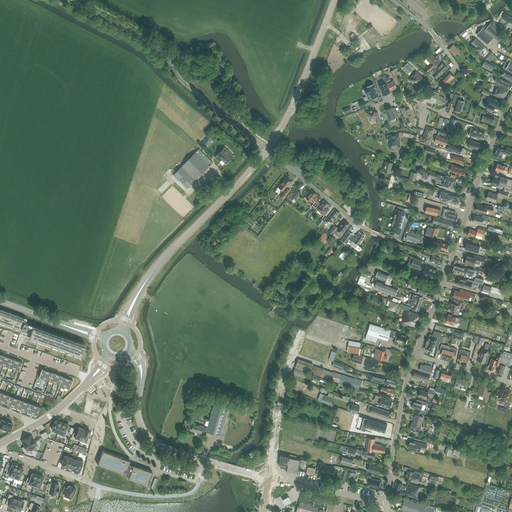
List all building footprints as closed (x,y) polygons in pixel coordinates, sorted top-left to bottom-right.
[(511,15),(506,12),(502,18),(511,23),(511,15)] [(496,39),(499,35),(503,31),(492,22),(486,29),(484,27),(477,35),(487,44),(494,37),(496,39)] [(471,43),(475,46),(473,49),(480,55),(481,55),(484,58),(486,56),(487,57),(486,58),(487,60),(492,54),(486,48),(476,38),(471,43)] [(352,45),(348,48),(354,55),(358,52),(352,45)] [(457,53),(459,51),(453,45),(448,50),(455,56),(457,53)] [(443,58),(439,54),(435,57),(432,54),(424,61),(428,66),(426,68),(429,71),(435,66),(437,64),(437,65),(440,62),(439,62),(443,58)] [(491,72),(495,66),(485,60),(482,66),(491,72)] [(442,73),(448,68),(443,63),(438,68),(437,69),(436,68),(431,72),(433,74),(432,75),(436,78),(441,74),(442,73)] [(511,67),(505,63),(503,68),(506,70),(511,73),(511,67)] [(409,73),(412,70),(406,65),(403,68),(409,73)] [(511,75),(505,71),(504,72),(503,71),(502,73),(501,76),(511,82),(511,75)] [(417,89),(421,84),(419,83),(423,79),(418,75),(418,74),(415,72),(411,77),(412,78),(410,80),(414,83),(413,85),(417,89)] [(446,85),(454,77),(449,73),(441,81),(446,85)] [(382,81),(378,83),(379,86),(383,95),(390,92),(388,86),(389,86),(386,80),(384,76),(382,77),(383,81),(382,81)] [(509,89),(511,83),(497,76),(494,82),(499,85),(499,84),(509,89)] [(389,77),(386,78),(386,79),(386,80),(389,86),(391,91),(391,90),(397,88),(393,80),(391,81),(389,77)] [(373,84),(364,89),(367,96),(369,100),(378,96),(373,84)] [(504,100),(509,90),(498,85),(493,95),(504,100)] [(436,102),(440,91),(441,90),(442,91),(443,88),(439,87),(437,91),(434,90),(430,100),(436,102)] [(440,91),(436,102),(438,103),(438,104),(438,105),(440,105),(441,105),(441,104),(442,102),(443,102),(445,103),(445,102),(448,96),(444,94),(444,93),(440,91)] [(454,110),(461,112),(463,105),(464,106),(465,103),(464,102),(464,101),(460,100),(461,96),(455,94),(452,104),(455,105),(454,110)] [(502,103),(491,98),(489,103),(487,102),(485,107),(491,110),(492,111),(494,107),(499,109),(502,103)] [(391,108),(385,110),(387,113),(386,114),(387,116),(388,116),(389,120),(395,118),(395,119),(399,117),(395,108),(394,109),(392,110),(391,108)] [(405,111),(404,108),(401,109),(408,124),(414,121),(409,109),(405,111)] [(375,115),(373,110),(366,112),(370,122),(375,120),(377,122),(381,121),(378,114),(375,115)] [(481,120),(485,122),(484,123),(487,124),(488,123),(492,125),(494,118),(485,114),(485,113),(481,112),(479,117),(482,118),(481,120)] [(454,131),(458,120),(451,118),(448,129),(454,131)] [(421,136),(419,141),(421,142),(429,145),(432,137),(431,137),(434,129),(432,128),(427,127),(426,130),(423,137),(421,136)] [(483,140),(483,139),(484,138),(484,137),(484,136),(484,133),(480,132),(480,131),(480,130),(471,128),(470,131),(472,132),(471,136),(475,137),(483,140)] [(388,149),(401,148),(399,134),(387,136),(388,149)] [(441,144),(443,138),(436,135),(434,142),(441,144)] [(443,138),(441,144),(448,146),(449,144),(450,140),(443,138)] [(482,150),(484,145),(468,140),(467,143),(469,144),(468,146),(482,150)] [(454,146),(450,144),(449,144),(448,146),(448,148),(449,148),(452,149),(452,151),(460,154),(460,153),(461,153),(463,152),(463,151),(462,149),(462,148),(454,145),(454,146)] [(506,150),(505,150),(497,147),(494,155),(501,158),(504,152),(505,152),(505,153),(511,155),(511,152),(511,148),(507,147),(506,150)] [(226,164),(232,157),(233,156),(228,151),(224,148),(217,155),(217,156),(215,158),(219,162),(222,160),(226,164)] [(187,189),(213,163),(199,149),(173,175),(187,189)] [(456,156),(453,155),(447,154),(447,156),(449,156),(450,156),(452,156),(451,160),(462,163),(464,158),(457,156),(456,156)] [(426,168),(428,162),(418,158),(415,164),(426,168)] [(393,163),(386,161),(385,162),(384,162),(383,164),(385,165),(383,171),(390,173),(393,163)] [(449,164),(448,166),(451,167),(449,171),(456,173),(458,174),(458,175),(460,176),(460,174),(464,175),(466,170),(462,169),(462,168),(449,164)] [(506,171),(508,167),(498,164),(496,170),(503,172),(504,170),(506,171)] [(429,171),(428,176),(443,182),(447,183),(446,186),(454,189),(456,179),(437,173),(429,171)] [(415,181),(417,173),(411,172),(409,179),(415,181)] [(395,190),(398,177),(396,177),(393,176),(392,175),(388,188),(395,190)] [(503,191),(508,193),(508,192),(511,193),(511,180),(500,177),(500,179),(493,177),(491,184),(498,186),(498,184),(505,186),(503,191)] [(286,178),(278,187),(282,190),(281,190),(281,192),(279,195),(284,198),(290,190),(287,188),(291,182),(289,180),(289,179),(287,178),(286,178)] [(296,199),(301,193),(297,190),(292,196),(296,199)] [(307,197),(306,198),(311,202),(314,204),(313,205),(311,207),(314,209),(316,207),(319,203),(316,201),(318,199),(315,197),(317,195),(312,191),(307,197)] [(450,203),(452,197),(448,195),(449,193),(441,191),(439,198),(440,201),(446,203),(448,202),(450,203)] [(495,202),(498,195),(489,192),(486,199),(495,202)] [(452,197),(450,203),(458,205),(460,198),(452,196),(452,197)] [(324,216),(329,210),(326,208),(329,205),(324,201),(320,205),(321,206),(317,210),(324,216)] [(485,207),(477,205),(475,211),(486,214),(487,210),(492,212),(493,208),(485,205),(485,207)] [(402,222),(403,222),(406,209),(396,206),(396,210),(395,209),(392,219),(394,220),(402,222)] [(439,209),(427,206),(425,213),(437,216),(439,209)] [(331,223),(336,217),(339,213),(334,209),(326,219),(325,221),(328,223),(329,221),(331,223)] [(446,218),(456,221),(458,215),(455,214),(455,212),(445,209),(442,217),(446,218)] [(487,221),(488,216),(482,214),(481,217),(474,215),(472,222),(482,224),(483,220),(487,221)] [(454,229),(455,223),(434,217),(432,223),(454,229)] [(394,220),(391,229),(398,231),(399,228),(401,228),(402,222),(394,220)] [(339,237),(342,234),(342,233),(343,232),(349,225),(345,221),(339,228),(338,229),(334,233),(339,237)] [(435,238),(438,228),(428,225),(425,235),(435,238)] [(338,229),(334,226),(329,233),(333,235),(334,233),(338,229)] [(483,237),(485,231),(478,229),(477,231),(470,229),(468,235),(475,237),(482,239),(482,237),(483,237)] [(355,238),(352,236),(353,235),(348,231),(342,241),(341,241),(340,243),(344,246),(346,244),(349,240),(352,242),(350,244),(356,248),(357,245),(364,236),(361,233),(359,232),(355,238)] [(420,243),(421,239),(422,236),(408,232),(406,239),(420,243)] [(321,245),(326,238),(322,235),(317,241),(321,245)] [(446,251),(448,245),(436,241),(435,244),(439,246),(438,248),(446,251)] [(467,242),(465,249),(477,253),(480,245),(467,242)] [(330,256),(336,248),(336,247),(333,244),(326,253),(330,256)] [(424,251),(422,255),(431,259),(429,263),(435,266),(436,263),(437,264),(437,263),(438,263),(439,263),(440,262),(439,261),(439,260),(440,258),(432,255),(433,255),(424,251)] [(485,258),(474,255),(473,258),(467,256),(464,264),(474,266),(475,263),(479,265),(480,261),(483,262),(483,263),(484,264),(485,261),(487,262),(488,259),(485,258)] [(425,268),(420,266),(422,262),(414,258),(411,265),(419,269),(419,268),(424,270),(423,274),(435,279),(438,271),(426,266),(425,268)] [(455,265),(453,272),(467,276),(467,275),(475,278),(476,276),(478,277),(480,271),(468,268),(468,269),(455,265)] [(386,281),(388,275),(378,271),(375,277),(386,281)] [(470,284),(477,286),(478,283),(467,279),(466,281),(458,279),(456,285),(468,288),(470,284)] [(374,287),(396,295),(398,289),(389,285),(385,283),(377,280),(374,287)] [(482,291),(488,293),(490,293),(492,287),(487,286),(484,284),(482,291)] [(425,296),(426,295),(427,294),(426,293),(427,291),(420,288),(414,285),(413,288),(419,291),(418,293),(425,296)] [(469,292),(464,291),(463,293),(455,291),(453,297),(464,300),(464,299),(468,300),(469,300),(470,297),(474,299),(476,294),(469,292)] [(409,300),(421,304),(423,298),(413,294),(413,296),(410,295),(409,300)] [(373,296),(371,301),(378,304),(380,299),(373,296)] [(419,308),(421,304),(409,300),(408,304),(419,308)] [(388,301),(387,305),(389,306),(388,309),(395,312),(398,304),(390,301),(388,301)] [(470,305),(466,304),(459,302),(458,305),(449,303),(448,306),(450,307),(449,310),(452,311),(452,312),(459,314),(460,309),(464,310),(464,309),(469,310),(470,305)] [(416,328),(420,315),(409,311),(410,307),(401,304),(400,308),(405,310),(403,316),(405,316),(402,323),(416,328)] [(0,310),(0,321),(21,330),(21,329),(27,331),(25,335),(30,337),(29,337),(81,356),(84,346),(33,327),(33,326),(24,322),(25,320),(0,310)] [(459,319),(452,316),(449,314),(448,317),(447,317),(446,321),(451,323),(451,324),(453,324),(454,320),(458,321),(458,323),(462,324),(464,318),(460,317),(459,318),(459,319)] [(333,341),(339,327),(328,323),(323,337),(333,341)] [(388,340),(391,330),(370,323),(367,334),(365,339),(374,342),(376,342),(377,337),(388,340)] [(399,334),(397,334),(397,333),(397,332),(392,330),(390,337),(395,339),(394,344),(398,345),(399,341),(406,343),(407,341),(406,341),(408,336),(399,333),(399,334)] [(424,348),(424,349),(425,349),(432,351),(432,352),(432,351),(436,342),(439,342),(441,333),(434,331),(433,336),(430,335),(428,340),(427,340),(428,341),(427,343),(426,342),(426,343),(427,343),(425,348),(424,348)] [(361,343),(344,340),(342,351),(359,354),(361,343)] [(441,345),(440,351),(442,351),(441,355),(447,356),(448,350),(449,347),(441,344),(441,345)] [(481,352),(482,352),(479,361),(480,361),(480,363),(483,364),(483,362),(484,362),(490,346),(489,344),(486,344),(485,344),(483,351),(482,350),(481,352)] [(448,350),(447,356),(452,358),(453,355),(456,355),(457,350),(455,349),(455,348),(449,347),(448,350)] [(385,361),(386,361),(388,359),(387,357),(387,356),(384,355),(385,351),(376,349),(373,358),(385,361)] [(469,358),(471,352),(460,349),(458,356),(460,357),(459,360),(465,362),(467,357),(469,358)] [(506,365),(509,366),(511,354),(504,352),(501,362),(497,373),(503,374),(506,365)] [(361,364),(363,357),(354,354),(351,361),(361,364)] [(494,370),(496,366),(499,367),(502,357),(500,356),(498,356),(497,360),(491,359),(489,366),(489,365),(488,368),(494,370)] [(9,367),(12,359),(7,357),(4,365),(9,367)] [(376,372),(379,361),(367,358),(365,369),(376,372)] [(14,369),(17,361),(12,359),(9,367),(14,369)] [(310,373),(313,364),(297,359),(295,368),(310,373)] [(22,363),(17,361),(14,369),(19,371),(22,363)] [(332,366),(343,370),(344,365),(334,361),(332,366)] [(426,366),(421,365),(419,370),(429,373),(431,367),(426,365),(426,366)] [(314,366),(311,373),(330,380),(336,382),(339,383),(339,382),(359,389),(360,386),(361,382),(361,381),(354,379),(354,380),(342,376),(333,373),(333,372),(317,367),(316,367),(314,366)] [(44,379),(47,371),(42,369),(39,377),(44,379)] [(304,377),(306,373),(295,369),(293,373),(304,377)] [(443,370),(440,378),(450,381),(452,375),(446,373),(446,371),(443,370)] [(49,381),(52,372),(47,371),(44,379),(49,381)] [(426,382),(428,376),(413,371),(412,377),(426,382)] [(54,383),(57,374),(52,372),(49,381),(54,383)] [(59,385),(62,376),(57,374),(54,383),(59,385)] [(313,375),(311,381),(317,383),(319,377),(313,375)] [(373,375),(369,375),(368,379),(372,380),(371,381),(382,384),(383,380),(386,381),(385,384),(387,384),(387,386),(389,387),(389,385),(395,387),(397,381),(387,378),(387,379),(384,378),(373,375)] [(64,386),(67,378),(62,376),(59,385),(64,386)] [(72,380),(67,378),(64,386),(69,388),(70,388),(73,380),(72,380)] [(466,389),(468,381),(457,378),(455,386),(454,388),(460,390),(460,388),(461,388),(466,389)] [(488,402),(490,392),(487,391),(489,385),(480,383),(477,394),(480,395),(479,399),(483,400),(483,401),(488,402)] [(395,390),(386,387),(386,388),(382,387),(380,391),(384,393),(393,396),(395,390)] [(433,397),(434,391),(429,390),(428,389),(428,392),(420,390),(418,396),(427,399),(428,395),(433,397)] [(507,404),(510,395),(498,391),(495,399),(501,401),(500,402),(507,404)] [(7,404),(10,396),(5,394),(2,402),(7,404)] [(390,409),(390,408),(392,401),(382,398),(382,397),(376,395),(374,400),(380,402),(379,405),(390,409)] [(12,406),(15,398),(10,396),(7,404),(12,406)] [(17,408),(20,400),(15,398),(12,406),(17,408)] [(22,410),(25,401),(20,400),(17,408),(22,410)] [(27,412),(30,403),(25,401),(22,410),(27,412)] [(420,410),(419,413),(424,414),(425,410),(424,410),(426,405),(422,404),(413,401),(412,407),(420,410)] [(32,414),(35,405),(30,403),(27,412),(32,414)] [(215,403),(207,427),(206,431),(206,432),(221,436),(229,407),(215,403)] [(352,405),(350,404),(349,407),(347,407),(347,408),(348,408),(347,410),(350,411),(350,412),(358,414),(360,407),(352,404),(352,405)] [(38,415),(41,407),(35,405),(32,414),(38,415)] [(369,405),(367,412),(371,413),(388,418),(390,412),(373,407),(373,406),(369,405)] [(421,425),(423,417),(415,415),(413,423),(412,422),(410,430),(419,432),(420,429),(421,429),(422,426),(421,426),(421,425)] [(362,417),(358,429),(365,431),(366,428),(385,433),(387,424),(362,417)] [(53,422),(52,427),(53,427),(52,430),(58,432),(62,421),(61,421),(56,419),(55,423),(53,422)] [(6,421),(1,420),(0,423),(0,427),(10,431),(13,424),(8,422),(6,421)] [(58,432),(57,434),(64,436),(68,423),(64,422),(62,421),(58,432)] [(206,431),(207,427),(203,426),(194,423),(192,431),(201,434),(202,430),(206,431)] [(73,432),(71,438),(74,439),(75,437),(80,439),(84,429),(78,427),(77,431),(77,432),(76,433),(73,432)] [(80,439),(79,441),(88,444),(90,439),(88,437),(88,436),(88,435),(89,435),(88,435),(90,431),(84,429),(84,430),(84,429),(80,439)] [(30,436),(26,438),(33,450),(38,447),(32,436),(31,437),(30,436)] [(24,446),(21,448),(24,453),(27,452),(28,453),(33,450),(26,438),(22,440),(23,441),(22,442),(24,446)] [(385,453),(386,447),(382,446),(382,445),(374,443),(375,439),(367,438),(366,450),(372,452),(377,453),(377,452),(385,453)] [(421,444),(410,440),(408,448),(416,450),(415,451),(419,452),(420,448),(426,450),(427,445),(421,443),(421,444)] [(98,449),(91,467),(123,478),(123,481),(146,490),(152,472),(129,462),(130,460),(98,449)] [(368,451),(360,450),(359,454),(364,455),(363,456),(374,458),(375,453),(368,451)] [(301,459),(289,456),(289,455),(281,453),(279,459),(280,459),(280,460),(279,464),(281,467),(286,469),(286,470),(298,472),(299,469),(306,471),(305,473),(313,474),(315,467),(307,465),(308,460),(301,459)] [(65,456),(61,466),(67,468),(71,458),(65,456)] [(352,465),(353,459),(342,456),(341,462),(352,465)] [(71,458),(67,468),(73,470),(77,459),(71,457),(71,458)] [(77,459),(73,470),(79,472),(83,460),(77,458),(77,459)] [(318,462),(318,463),(317,469),(322,470),(321,473),(333,476),(333,475),(335,476),(335,472),(334,471),(335,468),(323,465),(324,463),(318,462)] [(369,463),(368,468),(367,471),(379,474),(381,467),(374,465),(374,464),(369,463)] [(7,468),(5,474),(8,475),(8,476),(13,478),(18,465),(14,464),(13,465),(12,465),(10,470),(7,468)] [(18,465),(13,478),(19,481),(19,480),(22,481),(24,475),(21,474),(23,469),(22,468),(22,467),(18,465)] [(347,471),(345,481),(349,482),(351,482),(353,473),(354,470),(348,469),(347,471)] [(421,482),(422,476),(420,475),(420,473),(414,471),(414,472),(406,470),(405,475),(406,476),(404,480),(411,482),(412,479),(421,482)] [(27,477),(25,483),(28,484),(28,485),(33,487),(38,474),(34,473),(34,474),(32,473),(30,478),(27,477)] [(38,474),(33,487),(39,489),(39,488),(42,489),(44,483),(42,482),(43,477),(41,476),(42,475),(38,474)] [(378,488),(380,481),(370,478),(371,476),(367,475),(366,480),(369,481),(368,485),(378,488)] [(439,477),(430,475),(429,481),(437,483),(439,477)] [(47,488),(45,494),(56,496),(57,492),(58,492),(59,487),(58,487),(58,484),(51,482),(50,489),(47,488)] [(399,493),(400,493),(416,498),(419,487),(408,484),(407,487),(402,485),(402,484),(396,482),(394,492),(399,493)] [(64,487),(61,493),(64,494),(64,496),(71,499),(72,495),(73,496),(75,492),(74,492),(75,489),(71,487),(70,488),(68,487),(67,489),(64,487)] [(9,494),(5,504),(9,505),(8,507),(14,509),(18,499),(17,499),(12,497),(13,495),(9,494)] [(289,496),(282,500),(285,506),(292,501),(289,496)] [(336,511),(339,503),(314,496),(312,504),(300,501),(298,506),(318,511),(336,511)] [(18,499),(14,509),(20,511),(21,509),(24,511),(28,501),(24,499),(23,500),(18,498),(17,499),(18,499)] [(404,499),(402,508),(402,509),(414,511),(435,511),(437,507),(428,505),(428,506),(404,499)] [(31,502),(28,508),(31,509),(29,511),(39,511),(40,511),(39,511),(41,507),(31,502)]
